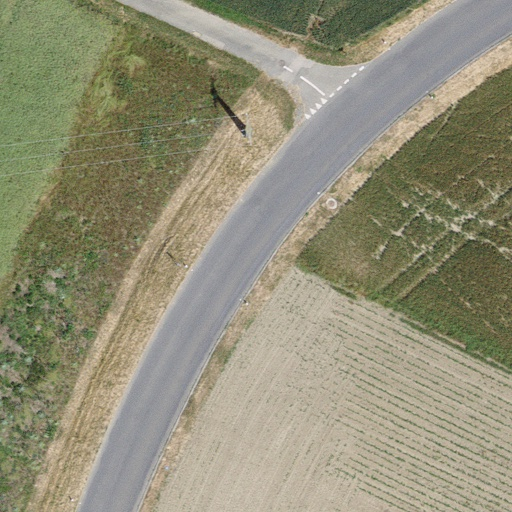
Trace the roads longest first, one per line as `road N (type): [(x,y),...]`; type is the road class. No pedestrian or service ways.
road 1 (tertiary): [(511,22),(390,97),(285,226),(205,360),(137,511)]
road 2 (track): [(175,0),(390,97)]
